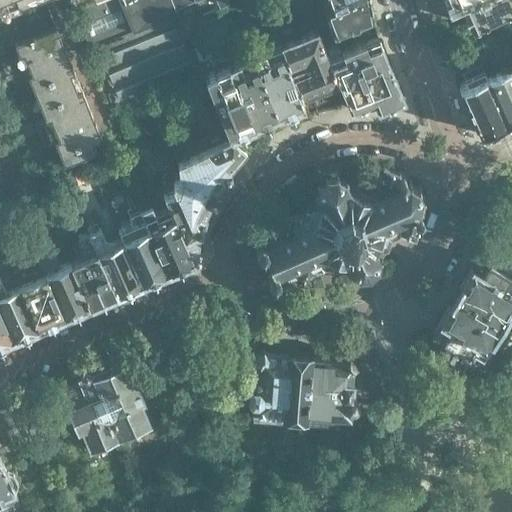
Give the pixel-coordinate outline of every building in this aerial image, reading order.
[(0,0),(0,11),(27,0),(0,0)] [(89,3),(88,0),(70,0),(74,9),(89,3)] [(176,5),(173,0),(95,0),(89,3),(74,9),(112,105),(203,70),(176,5)] [(264,7),(261,0),(243,0),(233,4),(238,18),(264,7)] [(372,16),(368,0),(347,0),(334,6),(333,5),(328,7),(334,21),(328,24),(332,33),(372,16)] [(464,2),(469,0),(444,0),(448,10),(464,2)] [(511,0),(469,0),(464,2),(474,25),(491,18),(511,8),(511,0)] [(496,29),(511,21),(511,8),(491,18),(496,29)] [(74,71),(55,25),(14,42),(39,102),(76,87),(70,72),(74,71)] [(337,78),(329,60),(316,28),(279,44),(288,66),(299,61),(301,65),(290,69),(300,93),(337,78)] [(511,118),(511,63),(511,62),(497,32),(472,44),(485,74),(506,121),(511,118)] [(402,97),(388,64),(379,42),(377,35),(366,39),(364,35),(350,41),(373,98),(377,107),(402,97)] [(373,98),(350,41),(339,46),(343,55),(329,60),(337,78),(349,108),(373,98)] [(300,93),(290,69),(288,66),(279,44),(266,49),(264,47),(253,52),(256,61),(279,113),(303,102),(300,93)] [(279,113),(256,61),(243,66),(239,58),(228,63),(232,71),(254,123),(279,113)] [(254,123),(232,71),(219,77),(215,68),(203,73),(229,134),(254,123)] [(506,121),(485,74),(459,86),(480,133),(506,121)] [(101,137),(81,89),(77,90),(76,87),(39,102),(44,117),(33,121),(43,145),(54,141),(63,162),(96,149),(92,140),(101,137)] [(222,177),(236,160),(235,160),(245,149),(232,137),(180,163),(181,178),(214,192),(218,185),(222,177)] [(414,236),(419,222),(421,222),(421,220),(419,220),(418,219),(419,219),(420,219),(420,218),(421,217),(421,216),(421,215),(421,214),(420,213),(421,213),(417,209),(418,207),(421,210),(422,208),(420,205),(421,198),(425,197),(424,195),(421,195),(418,188),(420,186),(419,184),(416,187),(410,183),(410,180),(408,179),(407,183),(405,183),(405,177),(404,176),(403,175),(402,174),(401,174),(399,174),(399,173),(400,172),(399,170),(397,171),(384,166),(383,164),(381,165),(382,167),(377,179),(367,184),(358,180),(358,178),(355,178),(347,178),(346,176),(343,178),(336,174),(337,171),(335,170),(334,174),(326,174),(325,171),(323,172),(324,175),(318,181),(315,179),(314,181),(317,183),(315,191),(312,191),(312,194),(315,194),(318,200),(308,201),(307,199),(305,201),(303,211),(293,216),(281,213),(280,211),(278,212),(279,214),(272,225),(261,230),(259,229),(258,231),(260,232),(260,234),(257,235),(259,240),(254,242),(269,279),(274,277),(278,282),(280,280),(282,282),(281,284),(283,285),(284,283),(295,278),(307,280),(309,283),(311,282),(310,280),(316,269),(326,264),(335,267),(335,270),(337,269),(337,267),(343,260),(348,268),(345,270),(347,272),(349,269),(356,274),(356,277),(358,277),(358,274),(367,273),(368,276),(370,276),(369,273),(375,267),(378,269),(379,267),(376,265),(377,258),(381,257),(381,254),(386,249),(388,247),(386,246),(390,237),(400,232),(412,237),(413,239),(415,238),(414,236)] [(204,215),(214,192),(181,178),(175,180),(170,168),(156,174),(173,215),(193,259),(196,258),(199,233),(200,233),(204,216),(204,215)] [(193,259),(173,215),(160,221),(152,204),(140,209),(167,271),(193,259)] [(167,271),(140,209),(129,214),(133,222),(118,228),(122,238),(141,282),(167,271)] [(141,282),(122,238),(107,244),(100,227),(88,231),(115,293),(141,282)] [(115,293),(88,231),(77,236),(85,254),(70,260),(89,304),(115,293)] [(89,304),(70,260),(68,255),(66,256),(64,255),(58,257),(58,260),(54,262),(50,252),(38,257),(64,315),(89,304)] [(511,264),(496,255),(491,263),(488,261),(482,271),(471,266),(454,293),(511,325),(511,264)] [(64,315),(38,257),(26,262),(33,276),(19,282),(38,326),(64,315)] [(38,326),(19,282),(6,288),(0,273),(0,306),(13,337),(38,326)] [(490,365),(511,328),(511,325),(454,293),(435,326),(432,332),(428,338),(426,341),(437,347),(436,349),(441,352),(441,356),(453,363),(457,362),(462,365),(463,363),(465,364),(474,369),(478,368),(486,366),(490,365)] [(0,342),(13,337),(0,306),(0,342)] [(281,411),(287,352),(265,350),(262,346),(253,353),(256,358),(254,385),(252,385),(251,385),(250,385),(248,387),(247,388),(247,389),(246,390),(246,391),(246,393),(247,394),(247,395),(248,396),(249,397),(250,398),(251,398),(253,399),(252,409),(281,411)] [(142,394),(156,388),(159,382),(155,371),(148,368),(143,370),(134,350),(121,356),(123,360),(106,367),(105,363),(93,368),(119,428),(123,436),(149,425),(146,417),(147,416),(139,396),(142,395),(142,394)] [(305,411),(310,356),(310,354),(287,352),(281,411),(305,413),(305,411)] [(351,393),(352,380),(350,379),(351,368),(356,364),(348,355),(344,359),(310,356),(305,411),(305,413),(305,417),(326,419),(327,413),(349,415),(350,406),(351,406),(352,406),(353,405),(354,404),(355,404),(356,403),(356,401),(357,400),(357,399),(356,398),(356,397),(355,396),(354,395),(353,394),(352,394),(351,393)] [(119,428),(93,368),(79,374),(80,378),(63,385),(70,401),(67,402),(76,423),(79,422),(87,442),(119,428)] [(27,431),(14,402),(0,408),(0,412),(11,438),(27,431)] [(5,468),(0,456),(0,498),(16,492),(14,489),(17,481),(13,472),(5,468)]
